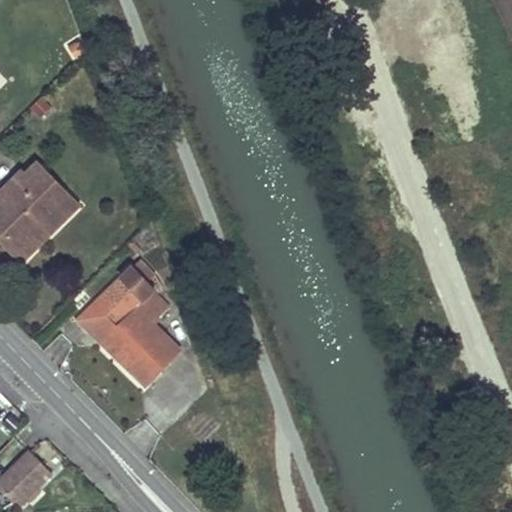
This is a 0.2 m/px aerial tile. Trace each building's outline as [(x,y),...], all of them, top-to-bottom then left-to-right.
[(38,165),(27,176),(3,200),(0,203),(0,219),(4,224),(0,228),(0,230),(27,257),(42,242),(33,234),(70,196),(38,165)] [(27,176),(22,171),(0,192),(0,196),(3,200),(27,176)] [(33,234),(42,242),(78,204),(70,196),(33,234)] [(0,219),(0,241),(22,262),(27,257),(0,230),(0,228),(4,224),(0,219)] [(152,273),(137,258),(78,321),(90,332),(95,327),(106,337),(101,342),(148,386),(179,350),(150,322),(165,305),(149,290),(151,288),(145,280),(152,273)] [(90,332),(101,342),(106,337),(95,327),(90,332)] [(24,502),(28,506),(36,499),(32,495),(53,474),(32,452),(0,483),(21,505),(24,502)] [(60,476),(50,494),(68,503),(77,485),(60,476)]
